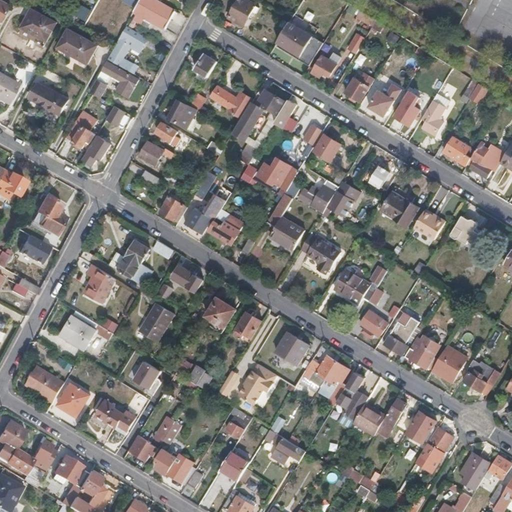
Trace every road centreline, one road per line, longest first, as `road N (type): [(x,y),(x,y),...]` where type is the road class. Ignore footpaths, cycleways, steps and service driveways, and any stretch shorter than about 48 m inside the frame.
road 1 (residential): [(511,445),(102,193)]
road 2 (residential): [(197,20),(511,216)]
road 3 (residential): [(0,395),(190,511)]
road 4 (residential): [(102,193),(0,382)]
road 5 (residential): [(197,20),(102,193)]
